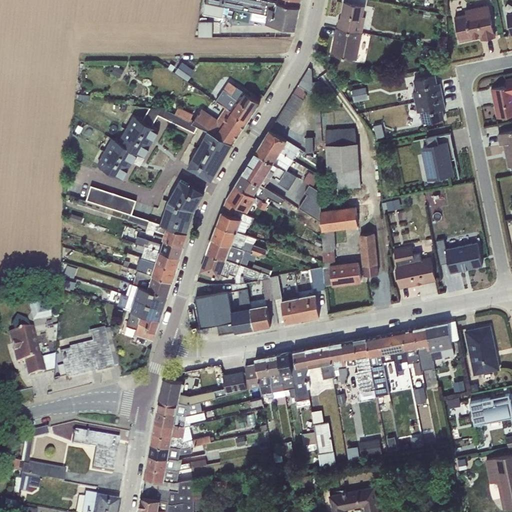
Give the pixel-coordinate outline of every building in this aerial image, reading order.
[(277,2),(267,0),(206,0),(206,2),(205,2),(203,13),(222,17),(224,6),(267,14),(266,23),(295,29),(300,6),(277,2)] [(365,6),(345,2),(341,18),(339,18),(337,27),(362,32),(366,16),(363,16),(365,6)] [(488,4),(465,9),(466,13),(455,15),(460,39),(481,35),(482,39),(495,36),(488,4)] [(213,20),(198,20),(199,36),(213,36),(213,20)] [(362,32),(337,27),(331,54),(357,59),(362,32)] [(437,46),(446,47),(447,37),(439,35),(437,46)] [(431,50),(422,48),(420,57),(429,58),(431,50)] [(183,61),(175,71),(188,80),(195,69),(183,61)] [(116,65),(112,72),(120,77),(124,70),(116,65)] [(311,68),(309,67),(275,120),(286,127),(303,99),(305,92),(304,91),(305,89),(313,94),(312,81),(311,68)] [(434,74),(413,79),(416,90),(413,90),(415,101),(443,95),(440,82),(436,83),(434,74)] [(511,78),(505,80),(505,81),(510,80),(511,84),(491,88),(491,89),(492,88),(498,117),(497,117),(497,118),(511,114),(511,78)] [(260,102),(229,81),(216,99),(226,106),(247,121),(260,102)] [(312,81),(313,94),(316,143),(323,143),(319,93),(321,93),(320,81),(312,81)] [(366,87),(351,90),(354,101),(369,98),(366,87)] [(445,108),(443,95),(415,101),(417,112),(420,111),(422,122),(443,118),(442,109),(445,108)] [(199,125),(175,113),(161,106),(150,107),(143,120),(152,125),(159,114),(195,132),(199,125)] [(233,142),(247,121),(226,106),(217,118),(201,108),(194,119),(191,118),(193,113),(178,106),(175,113),(199,125),(208,130),(233,142)] [(152,125),(143,120),(135,115),(127,128),(152,143),(160,130),(152,125)] [(382,124),(374,126),(376,134),(384,133),(382,124)] [(357,142),(355,127),(326,128),(329,188),(361,186),(358,142),(357,142)] [(152,143),(127,128),(119,142),(138,153),(144,156),(152,143)] [(300,148),(270,129),(266,135),(265,135),(263,140),(293,159),(300,148)] [(511,129),(499,133),(501,144),(505,143),(509,166),(511,165),(511,129)] [(223,160),(233,142),(208,130),(188,166),(212,179),(218,167),(207,161),(212,153),(223,160)] [(456,160),(450,132),(427,137),(428,143),(421,145),(428,178),(453,173),(450,159),(455,158),(455,161),(456,160)] [(138,153),(119,142),(112,138),(105,149),(131,164),(138,153)] [(293,159),(263,140),(260,144),(256,151),(286,169),(293,159)] [(131,164),(105,149),(97,164),(122,179),(131,164)] [(286,169),(256,151),(249,161),(272,175),(279,180),(286,169)] [(223,160),(212,153),(207,161),(218,167),(223,160)] [(272,175),(249,161),(247,165),(243,172),(254,179),(265,186),(272,175)] [(297,176),(286,169),(279,180),(278,182),(289,189),(297,176)] [(313,186),(318,177),(309,171),(303,180),(309,184),(313,186)] [(254,179),(243,172),(236,183),(268,203),(269,203),(272,198),(281,203),(285,198),(265,186),(254,179)] [(197,204),(204,192),(181,178),(168,201),(161,223),(187,232),(193,213),(181,210),(183,204),(186,198),(197,204)] [(268,203),(236,183),(227,197),(225,203),(237,208),(238,204),(248,210),(253,202),(265,209),(268,203)] [(320,209),(320,190),(313,186),(309,184),(305,191),(308,193),(299,207),(321,220),(320,209)] [(87,199),(131,213),(132,214),(137,200),(91,186),(87,199)] [(183,204),(181,210),(193,213),(194,209),(197,204),(186,198),(183,204)] [(386,201),(382,202),(383,209),(388,208),(388,210),(401,207),(399,198),(386,200),(386,201)] [(237,208),(225,203),(217,223),(245,233),(249,222),(252,223),(254,216),(237,208)] [(320,209),(321,220),(321,236),(323,260),(323,265),(325,284),(361,279),(359,261),(336,264),(335,248),(336,248),(334,229),(359,226),(358,215),(368,213),(368,204),(356,206),(356,205),(320,209)] [(187,232),(161,223),(132,214),(131,213),(129,219),(147,225),(146,230),(147,232),(153,234),(155,229),(164,233),(163,237),(165,238),(184,244),(187,232)] [(245,233),(217,223),(212,237),(257,254),(264,257),(267,248),(255,243),(257,237),(245,233)] [(375,232),(359,233),(363,274),(379,273),(375,232)] [(180,256),(184,244),(165,238),(163,244),(160,244),(161,242),(140,235),(138,242),(180,256)] [(257,254),(212,237),(210,243),(207,250),(271,274),(272,269),(254,263),(257,254)] [(477,242),(446,248),(443,239),(436,241),(441,264),(448,262),(451,272),(482,265),(477,242)] [(176,268),(180,256),(138,242),(136,249),(143,252),(141,257),(176,268)] [(411,244),(394,248),(397,266),(395,267),(399,286),(436,278),(431,255),(422,257),(420,251),(413,253),(411,244)] [(271,274),(207,250),(200,270),(220,277),(222,278),(223,274),(228,276),(229,272),(236,274),(236,283),(244,281),(244,274),(252,277),(258,276),(258,278),(270,276),(271,274)] [(172,280),(176,268),(141,257),(140,263),(154,268),(152,273),(172,280)] [(68,264),(65,274),(74,276),(77,267),(68,264)] [(325,288),(325,284),(323,265),(319,266),(310,268),(314,290),(325,288)] [(171,285),(172,280),(152,273),(138,269),(133,283),(168,294),(168,293),(171,285)] [(270,278),(274,298),(282,296),(278,274),(270,276),(270,278)] [(76,281),(66,278),(64,286),(74,289),(76,281)] [(262,279),(266,297),(266,299),(274,298),(270,278),(262,279)] [(244,281),(236,283),(231,284),(232,290),(239,288),(248,287),(247,281),(244,281)] [(164,306),(168,294),(133,283),(130,282),(126,294),(164,306)] [(248,287),(239,288),(241,309),(232,311),(228,290),(212,293),(217,323),(219,333),(249,328),(249,327),(254,326),(254,327),(255,327),(250,300),(248,287)] [(160,318),(164,306),(126,294),(122,292),(118,305),(131,309),(160,318)] [(316,292),(298,295),(303,318),(319,315),(316,292)] [(217,323),(212,293),(195,296),(201,326),(217,323)] [(303,318),(298,295),(282,298),(286,322),(287,321),(303,318)] [(266,297),(250,300),(255,327),(271,324),(266,299),(266,297)] [(38,300),(28,303),(33,322),(51,317),(48,307),(40,309),(38,300)] [(153,339),(160,318),(131,309),(127,325),(137,328),(135,334),(153,339)] [(17,314),(11,324),(13,331),(8,332),(15,362),(24,360),(28,375),(44,372),(40,357),(33,327),(28,328),(26,320),(17,314)] [(455,319),(448,321),(451,340),(459,338),(455,319)] [(448,321),(426,325),(433,358),(454,354),(451,340),(448,321)] [(426,325),(414,328),(421,368),(434,366),(433,358),(426,325)] [(490,325),(465,330),(474,373),(499,368),(490,325)] [(108,327),(102,329),(111,366),(118,364),(108,327)] [(69,349),(60,351),(66,376),(80,373),(80,371),(97,366),(97,370),(111,367),(111,366),(102,329),(102,328),(89,331),(91,341),(68,347),(69,349)] [(414,328),(402,330),(409,366),(414,365),(416,374),(422,373),(421,368),(414,328)] [(402,330),(390,332),(395,360),(399,377),(404,376),(402,368),(409,366),(402,330)] [(390,332),(378,335),(383,362),(395,360),(390,332)] [(378,335),(366,337),(375,386),(377,395),(389,393),(383,362),(378,335)] [(366,337),(342,341),(346,365),(357,363),(358,370),(355,371),(359,391),(371,389),(371,387),(375,386),(366,337)] [(342,341),(329,343),(336,375),(340,374),(341,382),(348,381),(347,374),(348,373),(346,365),(342,341)] [(329,343),(306,348),(309,366),(321,364),(323,378),(336,375),(329,343)] [(306,348),(289,351),(296,395),(298,407),(311,404),(306,380),(307,380),(306,374),(308,366),(309,366),(306,348)] [(289,351),(278,353),(285,395),(290,394),(291,396),(296,395),(289,351)] [(278,353),(267,355),(275,395),(275,396),(285,395),(278,353)] [(44,372),(53,370),(55,354),(40,357),(44,372)] [(267,355),(255,358),(256,362),(245,365),(250,388),(260,385),(262,396),(265,396),(267,397),(275,395),(267,355)] [(183,380),(164,376),(159,397),(189,403),(202,400),(246,389),(243,371),(223,375),(225,387),(190,395),(180,392),(181,390),(182,382),(183,380)] [(463,379),(453,381),(455,391),(465,389),(463,379)] [(424,386),(413,388),(416,404),(427,402),(424,386)] [(345,392),(337,393),(339,403),(346,401),(345,392)] [(493,396),(470,401),(475,423),(511,415),(511,405),(510,399),(495,402),(493,396)] [(189,403),(159,397),(157,409),(186,415),(204,409),(202,400),(189,403)] [(263,403),(262,397),(250,399),(252,405),(263,403)] [(459,397),(447,399),(449,408),(461,405),(459,397)] [(186,415),(157,409),(155,420),(190,425),(191,424),(190,422),(206,418),(204,409),(186,415)] [(322,409),(312,410),(315,431),(318,450),(321,467),(336,464),(329,421),(324,421),(322,409)] [(190,425),(155,420),(151,442),(180,448),(191,445),(215,440),(214,436),(210,437),(210,434),(192,439),(190,425)] [(46,426),(28,431),(27,437),(21,471),(21,473),(29,475),(63,481),(65,469),(28,462),(33,438),(49,434),(48,427),(47,427),(46,426)] [(116,451),(116,450),(108,448),(110,437),(111,437),(111,436),(74,430),(72,443),(95,447),(92,468),(112,472),(113,471),(111,471),(115,451),(116,451)] [(318,450),(315,431),(302,433),(303,443),(307,443),(308,451),(318,450)] [(244,435),(235,437),(237,446),(246,444),(244,435)] [(21,471),(27,437),(25,436),(22,456),(23,456),(22,462),(6,459),(5,469),(21,471)] [(110,437),(108,448),(116,450),(119,438),(111,436),(111,437),(110,437)] [(395,436),(387,437),(390,450),(397,449),(395,436)] [(422,436),(411,438),(413,448),(424,446),(422,436)] [(379,438),(359,441),(362,456),(382,453),(379,438)] [(291,440),(284,442),(286,457),(294,456),(291,440)] [(180,448),(151,442),(149,453),(179,458),(180,453),(192,451),(191,445),(180,448)] [(268,442),(259,444),(260,453),(269,451),(268,442)] [(358,445),(347,447),(349,459),(360,457),(358,445)] [(282,450),(273,452),(275,461),(284,460),(282,450)] [(179,458),(149,453),(147,464),(176,469),(179,469),(207,463),(206,458),(181,463),(183,458),(179,458)] [(269,453),(259,455),(261,463),(271,462),(269,453)] [(511,453),(486,459),(490,483),(499,481),(504,508),(511,506),(511,453)] [(465,458),(458,459),(460,469),(467,467),(465,458)] [(176,469),(147,464),(145,475),(174,481),(178,480),(179,469),(176,469)] [(29,475),(21,473),(20,480),(14,479),(12,493),(17,494),(19,483),(27,485),(29,475)] [(174,481),(145,475),(139,508),(143,509),(163,511),(168,511),(169,502),(173,503),(184,501),(194,501),(194,498),(213,498),(212,474),(178,480),(174,481)] [(38,478),(30,476),(28,487),(36,489),(38,478)] [(227,480),(213,480),(213,488),(227,488),(227,480)] [(375,485),(329,494),(332,511),(345,511),(360,509),(360,506),(364,505),(365,511),(379,509),(375,485)] [(416,490),(406,491),(407,502),(417,502),(416,490)] [(107,496),(85,493),(81,511),(115,511),(117,502),(106,500),(107,496)] [(163,511),(143,509),(142,511),(212,511),(213,498),(194,498),(194,501),(184,501),(173,503),(169,502),(168,511),(163,511)] [(13,511),(15,501),(5,499),(2,511),(13,511)]
